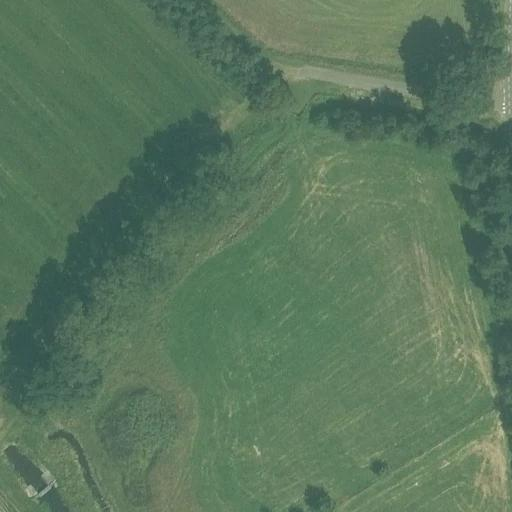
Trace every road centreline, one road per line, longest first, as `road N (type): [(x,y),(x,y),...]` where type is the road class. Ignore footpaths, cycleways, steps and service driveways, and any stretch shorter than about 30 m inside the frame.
road 1 (track): [(5,435),(45,414),(68,390),(148,268),(324,76)]
road 2 (track): [(202,0),(267,63),(324,76)]
